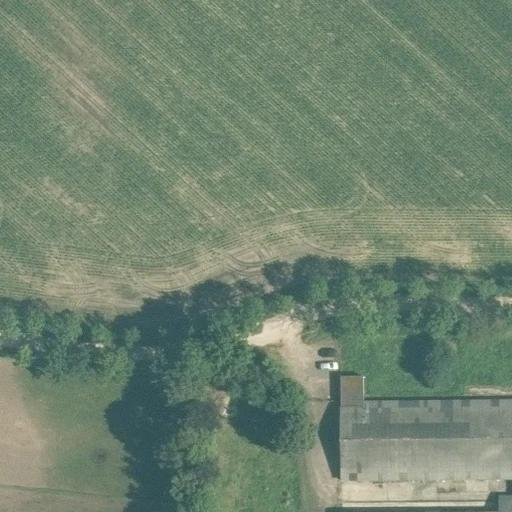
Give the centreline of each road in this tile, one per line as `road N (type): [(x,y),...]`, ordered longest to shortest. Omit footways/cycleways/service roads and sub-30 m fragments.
road 1 (unclassified): [(356,306),(173,352),(121,354),(0,336)]
road 2 (unknown): [(277,323),(308,406),(311,511)]
road 3 (track): [(511,303),(356,306)]
